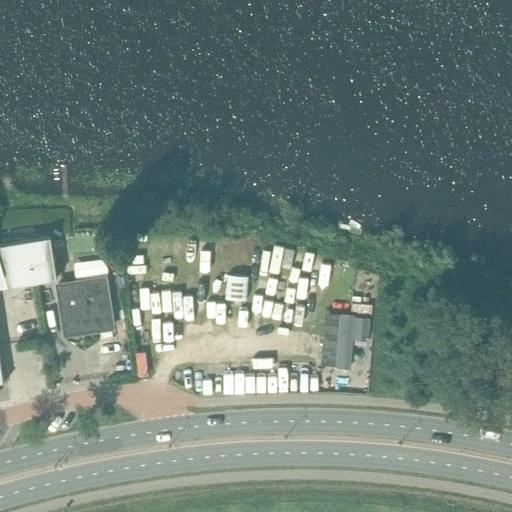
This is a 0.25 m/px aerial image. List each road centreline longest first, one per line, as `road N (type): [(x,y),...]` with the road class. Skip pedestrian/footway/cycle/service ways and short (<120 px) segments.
road 1 (secondary): [(0,497),(186,459),(283,453),(378,456),(511,478)]
road 2 (secondary): [(511,445),(381,424),(183,427)]
road 3 (secondary): [(183,427),(0,465)]
road 4 (unclassified): [(124,396),(0,421)]
